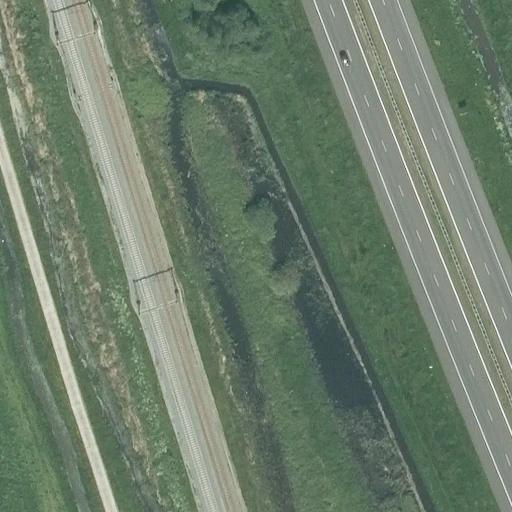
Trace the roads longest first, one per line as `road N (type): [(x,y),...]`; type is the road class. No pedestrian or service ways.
road 1 (motorway): [(329,0),(430,280),(511,474)]
road 2 (track): [(111,511),(0,146)]
road 3 (motorway): [(511,324),(390,0)]
